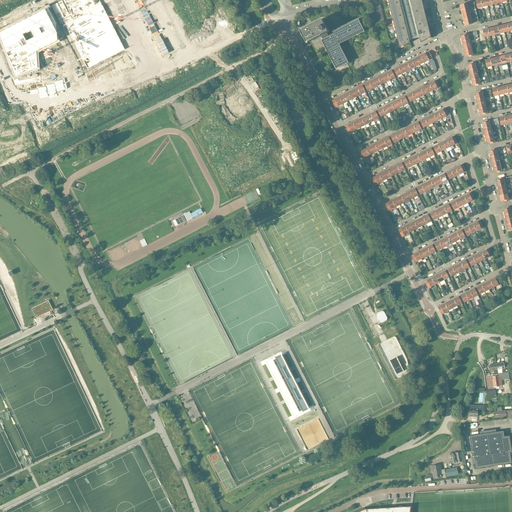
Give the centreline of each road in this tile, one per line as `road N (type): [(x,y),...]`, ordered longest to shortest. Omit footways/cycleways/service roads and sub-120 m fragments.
road 1 (unclassified): [(463,337),(427,430),(338,476)]
road 2 (residential): [(428,308),(510,266),(495,209)]
road 3 (residential): [(337,128),(441,73),(432,45)]
road 4 (residential): [(363,179),(459,130),(451,101)]
road 5 (residential): [(388,231),(476,187),(466,158)]
road 6 (residential): [(323,101),(432,45)]
